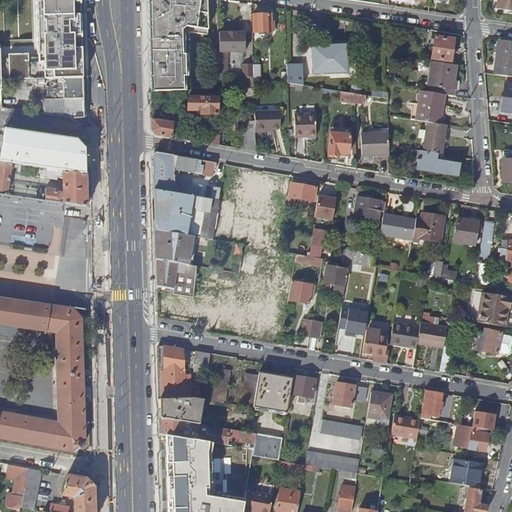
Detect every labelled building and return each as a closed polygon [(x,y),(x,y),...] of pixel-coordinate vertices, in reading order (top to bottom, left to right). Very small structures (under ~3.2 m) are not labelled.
[(81,4),(80,0),(37,0),(38,57),(28,57),(28,54),(8,55),(8,59),(0,59),(0,90),(1,91),(1,80),(34,80),(82,79),(81,16),(77,16),(77,4),(81,4)] [(205,0),(148,0),(149,2),(150,33),(151,58),(151,78),(152,90),(188,90),(187,35),(189,33),(206,35),(205,0)] [(511,0),(497,0),(496,9),(511,11),(511,0)] [(251,15),(251,33),(269,33),(269,24),(268,15),(251,15)] [(218,51),(218,72),(226,73),(226,51),(244,50),(244,34),(219,34),(220,51),(218,51)] [(453,40),(434,37),(430,59),(449,62),(453,40)] [(511,41),(496,40),(494,56),(496,57),(493,75),(511,77),(511,41)] [(317,58),(307,58),(308,75),(340,74),(339,58),(328,58),(329,61),(317,61),(317,58)] [(455,65),(432,61),(427,91),(448,95),(454,95),(455,89),(456,90),(457,82),(453,81),(455,65)] [(285,64),(286,82),(303,85),(302,63),(285,64)] [(83,100),(82,79),(34,80),(35,101),(42,101),(42,115),(74,119),(83,119),(83,100)] [(511,83),(503,82),(499,111),(511,112),(511,83)] [(354,101),(353,93),(339,91),(339,99),(353,102),(354,101)] [(448,95),(427,91),(426,91),(421,121),(424,121),(443,124),(448,95)] [(364,94),(353,93),(354,101),(364,101),(364,94)] [(187,98),(187,111),(200,111),(200,115),(218,114),(217,96),(187,98)] [(254,111),(255,129),(279,128),(278,110),(254,111)] [(293,118),(294,142),(315,141),(314,117),(293,118)] [(158,134),(172,138),(175,122),(152,118),(153,129),(158,134)] [(443,124),(424,121),(420,150),(438,153),(443,124)] [(175,122),(172,138),(181,139),(182,123),(175,122)] [(38,134),(4,129),(1,144),(0,152),(0,162),(10,164),(46,169),(86,175),(85,148),(77,139),(38,134)] [(343,164),(347,165),(352,136),(332,132),(327,154),(341,157),(340,160),(344,160),(343,164)] [(200,141),(220,145),(220,134),(210,133),(209,135),(201,136),(200,141)] [(389,154),(388,133),(360,134),(361,154),(389,154)] [(238,148),(255,151),(255,134),(238,136),(238,148)] [(438,153),(420,150),(417,169),(459,175),(461,163),(437,159),(438,153)] [(153,158),(154,189),(191,195),(192,187),(175,184),(175,170),(195,173),(211,176),(213,162),(159,153),(153,158)] [(511,158),(500,160),(501,179),(511,178),(511,158)] [(0,162),(0,193),(6,194),(10,164),(0,162)] [(86,193),(86,175),(46,169),(46,179),(54,180),(54,179),(64,180),(64,191),(45,188),(45,200),(86,207),(86,196),(86,193)] [(285,197),(284,205),(294,206),(295,199),(312,201),(315,187),(290,183),(288,198),(285,197)] [(218,199),(220,188),(212,186),(210,198),(218,199)] [(154,189),(156,230),(196,236),(211,239),(218,199),(210,198),(191,195),(154,189)] [(314,217),(332,220),(336,198),(317,195),(314,217)] [(356,197),(354,207),(353,217),(376,221),(378,211),(382,212),(384,203),(380,202),(380,201),(356,197)] [(415,216),(414,220),(411,239),(415,240),(416,237),(439,241),(443,216),(420,211),(419,217),(415,216)] [(382,214),(378,236),(411,240),(411,239),(414,220),(382,214)] [(474,244),(478,221),(456,217),(452,240),(474,244)] [(484,221),(478,256),(487,258),(493,223),(484,221)] [(312,243),(328,246),(330,231),(315,228),(312,243)] [(156,230),(156,259),(192,265),(196,236),(156,230)] [(511,240),(501,239),(498,258),(510,259),(507,281),(511,281),(511,240)] [(317,257),(314,257),(308,256),(303,255),(302,261),(315,264),(317,257)] [(156,259),(158,283),(173,286),(172,292),(193,295),(196,266),(192,265),(156,259)] [(439,278),(442,262),(421,259),(418,274),(439,278)] [(346,270),(329,267),(327,283),(344,286),(346,270)] [(444,268),(443,278),(456,280),(458,270),(444,268)] [(292,280),(288,299),(309,303),(312,283),(292,280)] [(509,308),(511,297),(481,292),(476,322),(504,327),(508,308),(509,308)] [(0,436),(77,451),(87,441),(86,392),(84,317),(76,309),(0,298),(0,436)] [(364,333),(368,311),(341,306),(337,326),(346,327),(344,334),(353,335),(353,332),(357,332),(364,333)] [(424,314),(423,320),(438,324),(439,318),(424,314)] [(309,337),(312,322),(304,321),(302,336),(309,337)] [(312,322),(309,337),(319,338),(321,323),(312,322)] [(416,347),(417,340),(419,326),(392,322),(389,340),(408,343),(408,345),(416,347)] [(443,347),(447,327),(420,322),(419,326),(417,340),(432,342),(432,345),(443,347)] [(372,359),(385,362),(387,350),(383,349),(386,336),(377,334),(378,329),(367,327),(363,350),(374,352),(372,359)] [(498,355),(501,335),(477,331),(473,350),(498,355)] [(160,368),(185,368),(184,347),(159,343),(160,368)] [(210,352),(195,349),(193,358),(201,360),(208,361),(210,352)] [(439,370),(450,373),(452,360),(441,358),(439,370)] [(201,399),(225,403),(231,368),(218,366),(214,382),(205,381),(201,399)] [(161,398),(186,398),(185,394),(185,368),(160,368),(161,398)] [(287,412),(293,376),(259,370),(259,373),(253,406),(287,412)] [(253,406),(259,373),(246,371),(240,405),(253,408),(253,406)] [(296,374),(293,391),(312,395),(316,377),(296,374)] [(350,406),(351,402),(352,398),(353,393),(354,385),(336,381),(332,403),(350,406)] [(354,385),(353,393),(364,395),(365,390),(367,390),(367,387),(354,385)] [(443,393),(425,390),(420,419),(437,422),(443,393)] [(366,418),(387,422),(392,395),(371,391),(368,409),(366,418)] [(161,398),(161,415),(184,419),(197,421),(201,399),(198,398),(197,398),(191,398),(186,398),(161,398)] [(472,428),(493,431),(495,416),(475,412),(472,428)] [(181,435),(182,428),(184,419),(161,415),(162,431),(168,432),(181,435)] [(391,434),(395,435),(417,439),(420,420),(394,415),(391,434)] [(362,426),(322,418),(319,432),(359,440),(362,426)] [(390,423),(387,422),(366,418),(366,423),(389,428),(390,423)] [(184,419),(182,428),(185,429),(187,423),(202,426),(202,422),(197,421),(184,419)] [(181,435),(188,436),(204,439),(207,423),(202,422),(202,426),(187,423),(185,429),(182,428),(181,435)] [(210,440),(229,443),(231,428),(207,423),(204,439),(210,440)] [(483,452),(486,434),(487,431),(472,428),(458,426),(454,448),(483,452)] [(257,433),(249,431),(242,430),(240,438),(256,440),(257,433)] [(181,435),(168,432),(169,511),(243,511),(246,497),(225,493),(226,491),(228,491),(228,472),(232,472),(231,456),(209,457),(208,450),(210,440),(204,439),(188,436),(181,435)] [(253,454),(279,459),(283,437),(257,433),(256,440),(254,448),(253,454)] [(416,446),(417,439),(395,435),(394,441),(416,446)] [(281,459),(288,461),(290,451),(283,449),(281,459)] [(305,464),(357,473),(359,460),(307,450),(305,464)] [(450,483),(451,483),(456,484),(459,484),(469,486),(477,488),(481,465),(454,459),(450,483)] [(28,469),(8,465),(7,475),(16,477),(14,494),(12,494),(9,496),(7,503),(8,506),(11,509),(21,511),(21,509),(22,502),(28,469)] [(41,472),(28,469),(22,502),(21,509),(34,511),(41,472)] [(410,476),(407,493),(416,494),(419,477),(410,476)] [(88,480),(68,477),(64,497),(76,499),(75,511),(68,511),(69,509),(49,505),(47,511),(95,511),(95,489),(88,480)] [(280,511),(296,511),(300,491),(280,487),(276,511),(280,511)] [(466,511),(477,511),(479,504),(481,490),(469,488),(466,511)] [(247,489),(244,508),(267,511),(269,511),(273,494),(247,489)] [(350,509),(353,493),(350,492),(341,491),(338,507),(350,509)] [(405,507),(418,509),(420,501),(406,499),(405,507)]
